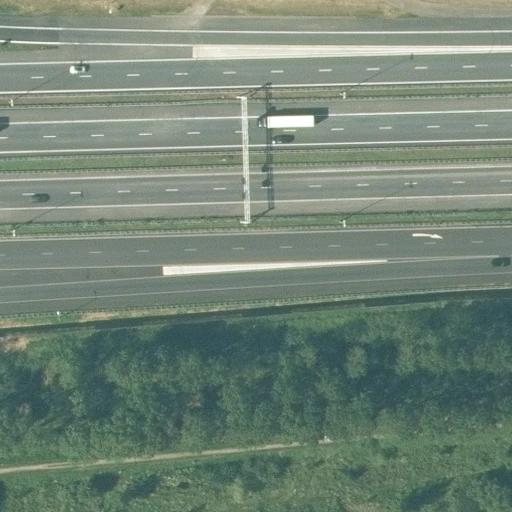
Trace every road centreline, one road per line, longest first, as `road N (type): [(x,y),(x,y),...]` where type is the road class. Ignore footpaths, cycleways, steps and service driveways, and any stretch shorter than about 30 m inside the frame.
road 1 (motorway): [(0,196),(511,181)]
road 2 (motorway): [(511,123),(0,137)]
road 3 (motorway): [(511,66),(0,79)]
road 4 (motorway): [(511,40),(0,33)]
road 5 (motorway): [(0,299),(498,241)]
road 6 (motorway): [(0,255),(498,241)]
